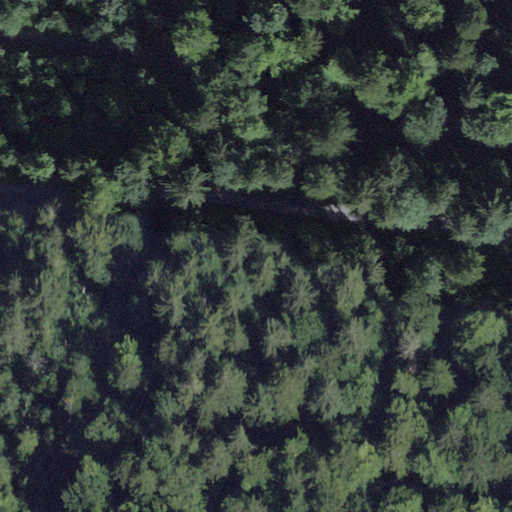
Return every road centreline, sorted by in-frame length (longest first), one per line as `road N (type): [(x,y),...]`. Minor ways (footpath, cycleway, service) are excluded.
road 1 (track): [(0,35),(251,77),(511,136)]
road 2 (tertiary): [(511,232),(238,200),(0,192)]
